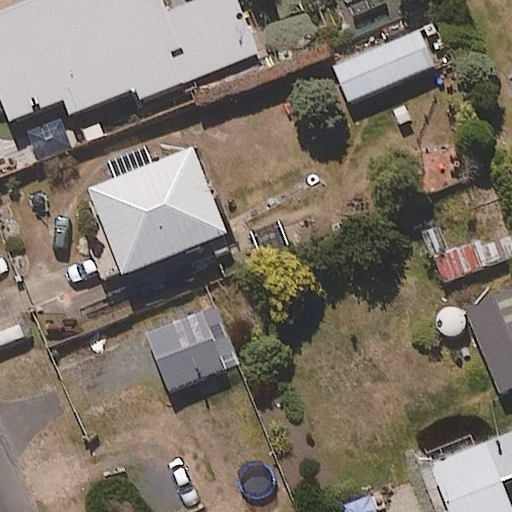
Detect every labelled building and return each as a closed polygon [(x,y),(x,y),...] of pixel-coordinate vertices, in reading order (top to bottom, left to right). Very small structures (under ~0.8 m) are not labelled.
[(0,0),(0,93),(9,118),(64,97),(69,111),(135,86),(139,96),(258,51),(238,0),(0,0)] [(418,28),(334,66),(352,104),(435,65),(418,28)] [(110,244),(74,258),(81,276),(99,269),(103,277),(226,229),(193,144),(87,185),(110,244)] [(475,241),(431,260),(443,288),(487,269),(475,241)] [(511,384),(511,294),(497,301),(494,293),(464,305),(498,390),(511,384)] [(227,366),(205,309),(150,331),(172,388),(227,366)] [(511,474),(511,431),(430,462),(448,511),(444,511),(511,511),(511,510),(500,479),(511,474)]
